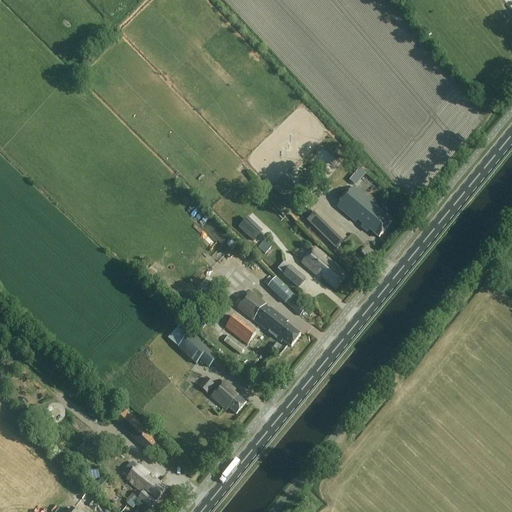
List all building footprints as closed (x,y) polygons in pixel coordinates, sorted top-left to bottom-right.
[(430,29),(437,24),(432,17),(425,22),(430,29)] [(273,189),(295,212),(307,199),(285,177),(273,189)] [(391,224),(385,218),(386,217),(380,211),(381,210),(353,188),(337,208),(355,223),(357,220),(362,225),(361,227),(367,233),(369,230),(379,239),(391,224)] [(313,215),(306,222),(336,250),(346,240),(322,216),(319,220),(313,215)] [(239,228),(253,242),(262,232),(248,219),(239,228)] [(264,242),(258,249),(265,255),(271,247),(264,242)] [(321,277),(335,289),(346,276),(314,249),(301,264),(319,279),(321,277)] [(283,276),(298,288),(306,280),(291,267),(283,276)] [(268,288),(285,304),(286,303),(300,316),(306,310),(292,297),(293,296),(276,279),(268,288)] [(291,328),(286,325),(288,322),(249,293),(237,309),(280,342),(282,340),(291,347),(301,333),(293,326),(291,328)] [(190,294),(179,306),(192,318),(203,306),(190,294)] [(225,328),(247,345),(256,334),(234,317),(225,328)] [(174,330),(164,339),(173,349),(182,339),(174,330)] [(178,349),(196,364),(200,360),(209,368),(213,364),(223,373),(227,369),(191,335),(178,349)] [(225,343),(240,355),(245,349),(229,337),(225,343)] [(274,352),(278,347),(274,343),(270,348),(274,352)] [(206,378),(199,387),(207,394),(214,385),(206,378)] [(228,409),(236,415),(246,404),(233,393),(235,391),(224,382),(211,398),(226,411),(228,409)] [(139,451),(143,448),(149,453),(159,442),(141,426),(133,435),(128,431),(124,436),(139,451)] [(168,458),(171,461),(167,465),(173,470),(180,462),(172,454),(168,458)] [(152,463),(147,467),(152,474),(157,470),(152,463)] [(137,493),(130,501),(127,505),(133,509),(136,505),(135,504),(139,499),(151,509),(167,490),(155,479),(152,481),(148,477),(149,475),(139,465),(126,480),(143,495),(141,497),(137,493)] [(103,476),(94,487),(101,493),(105,489),(103,486),(108,480),(103,476)] [(82,501),(95,511),(111,511),(88,493),(82,501)]
